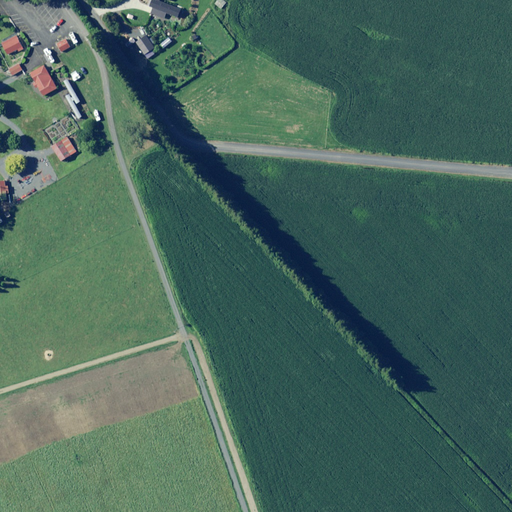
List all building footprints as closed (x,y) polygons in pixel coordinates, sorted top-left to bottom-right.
[(15,29),(0,37),(0,38),(7,52),(23,43),(15,29)] [(64,34),(55,39),(61,50),(70,45),(64,34)] [(16,57),(5,64),(10,72),(21,66),(16,57)] [(43,61),(28,69),(43,95),(58,86),(43,61)] [(83,117),(76,104),(80,101),(68,79),(63,82),(70,94),(66,96),(79,119),(83,117)] [(68,133),(50,143),(59,159),(77,149),(68,133)]
